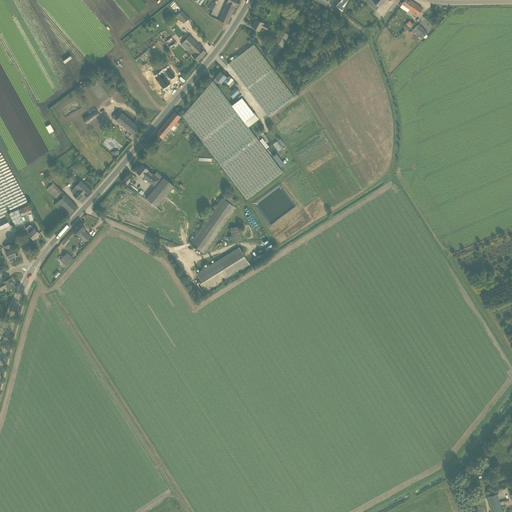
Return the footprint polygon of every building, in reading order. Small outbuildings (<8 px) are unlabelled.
[(227,0),(219,20),(227,24),(235,6),(237,7),(240,0),(227,0)] [(342,11),(348,0),(340,0),(336,6),(342,11)] [(373,0),(372,1),(371,0),(363,0),(375,11),(379,7),(385,0),(373,0)] [(417,17),(422,9),(409,0),(403,0),(401,4),(409,9),(408,11),(417,17)] [(182,10),(176,15),(180,19),(185,14),(182,10)] [(256,19),(252,26),(259,30),(261,27),(267,30),(269,26),(263,23),(256,19)] [(426,34),(428,33),(427,32),(419,24),(418,24),(413,30),(419,36),(422,38),(423,37),(425,38),(428,36),(426,34)] [(136,36),(143,31),(140,27),(134,32),(136,36)] [(282,31),(280,33),(274,45),(270,43),(266,51),(276,57),(289,35),(282,31)] [(197,61),(206,52),(190,35),(189,36),(181,44),(191,54),(197,61)] [(171,37),(166,41),(169,46),(175,41),(171,37)] [(294,96),(257,48),(254,44),(237,57),(234,59),(232,61),(228,64),(231,68),(268,117),(294,96)] [(156,67),(147,74),(151,80),(160,74),(156,67)] [(163,74),(156,79),(164,89),(171,84),(168,81),(171,79),(172,80),(176,77),(170,69),(166,72),(166,73),(164,74),(163,74)] [(226,76),(221,71),(215,78),(221,83),(223,80),(226,83),(229,80),(226,77),(226,76)] [(117,92),(104,74),(89,85),(102,103),(117,92)] [(232,105),(213,81),(183,116),(246,199),(282,172),(244,121),(254,113),(242,97),(232,105)] [(233,98),(239,91),(235,87),(229,93),(233,98)] [(96,110),(83,120),(86,124),(99,114),(96,110)] [(116,120),(132,134),(138,127),(122,113),(119,110),(113,117),(116,120)] [(173,131),(176,127),(179,124),(176,122),(180,117),(174,112),(157,133),(163,138),(165,141),(169,137),(166,134),(170,128),(173,131)] [(262,138),(259,140),(266,149),(269,146),(262,138)] [(273,144),(277,151),(282,148),(277,141),(273,144)] [(0,229),(10,225),(4,213),(28,201),(0,150),(0,229)] [(142,164),(137,171),(139,173),(154,186),(160,179),(148,169),(142,164)] [(149,201),(152,203),(156,207),(174,185),(164,177),(146,198),(149,201)] [(73,194),(81,202),(92,191),(81,181),(71,191),(74,193),(73,194)] [(64,193),(54,182),(46,189),(57,200),(64,193)] [(65,194),(58,201),(54,205),(66,217),(70,213),(77,206),(65,194)] [(236,207),(234,206),(237,202),(226,194),(223,198),(222,197),(205,221),(203,220),(201,223),(203,225),(202,226),(200,225),(199,226),(201,227),(199,230),(197,229),(194,233),(196,234),(192,240),(190,239),(188,242),(190,243),(204,253),(236,207)] [(30,213),(27,206),(19,209),(21,216),(30,213)] [(78,235),(84,242),(90,236),(84,230),(85,228),(80,223),(73,229),(78,235)] [(28,234),(33,239),(39,233),(35,228),(34,229),(30,224),(26,228),(30,232),(28,234)] [(230,228),(232,242),(242,241),(240,226),(230,228)] [(61,242),(65,245),(70,240),(66,236),(61,242)] [(268,239),(263,242),(268,249),(273,246),(268,239)] [(8,258),(16,255),(13,248),(11,244),(7,245),(9,250),(6,251),(8,258)] [(239,247),(197,273),(200,278),(201,280),(199,282),(204,289),(206,288),(207,291),(250,264),(239,247)] [(67,252),(62,257),(69,264),(74,259),(67,252)] [(7,288),(8,290),(15,287),(11,278),(0,283),(0,291),(0,292),(4,290),(3,289),(6,287),(7,288)] [(405,410),(401,414),(397,409),(389,415),(395,422),(407,412),(405,410)] [(502,511),(497,494),(489,496),(493,511),(502,511)]
